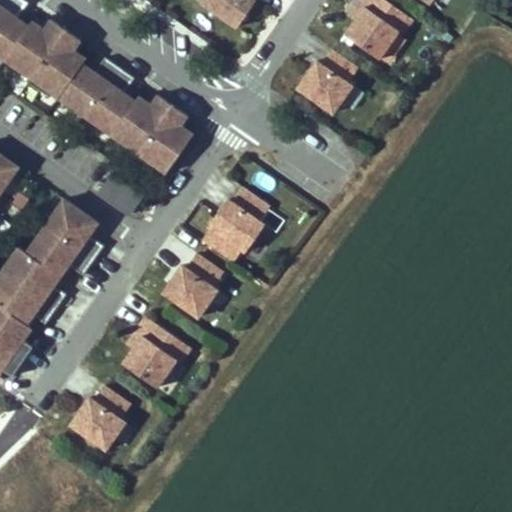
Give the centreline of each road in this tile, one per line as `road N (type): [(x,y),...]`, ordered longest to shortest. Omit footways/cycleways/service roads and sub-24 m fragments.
road 1 (residential): [(233,107),(33,410)]
road 2 (residential): [(78,0),(233,107)]
road 3 (unknown): [(233,107),(351,184)]
road 4 (residential): [(309,0),(233,107)]
